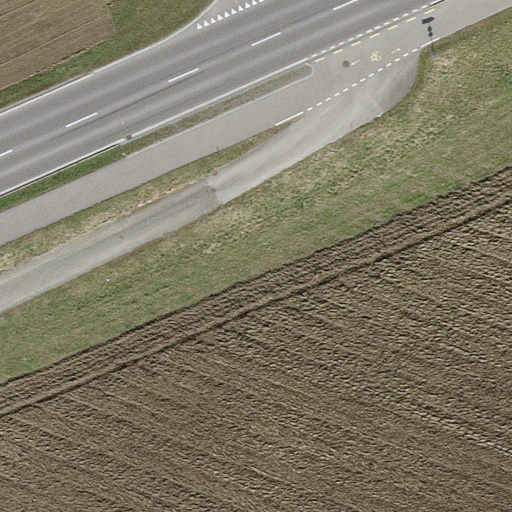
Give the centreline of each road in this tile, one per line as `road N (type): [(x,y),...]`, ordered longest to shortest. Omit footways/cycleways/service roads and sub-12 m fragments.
road 1 (track): [(0,306),(360,110),(369,60),(348,8)]
road 2 (secondary): [(348,8),(0,162)]
